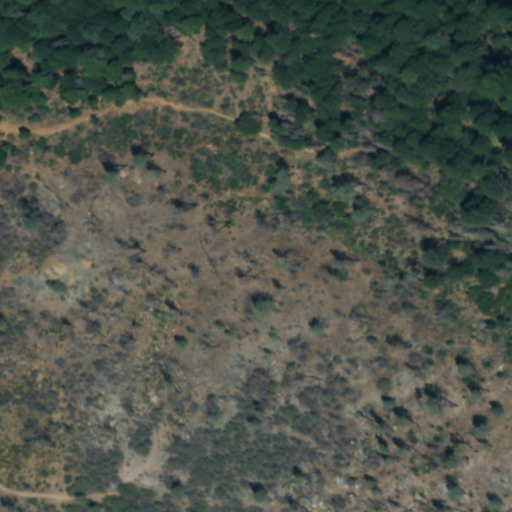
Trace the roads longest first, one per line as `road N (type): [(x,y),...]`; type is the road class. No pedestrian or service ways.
road 1 (residential): [(331,455),(0,457)]
road 2 (residential): [(300,238),(0,237)]
road 3 (residential): [(0,59),(295,58)]
